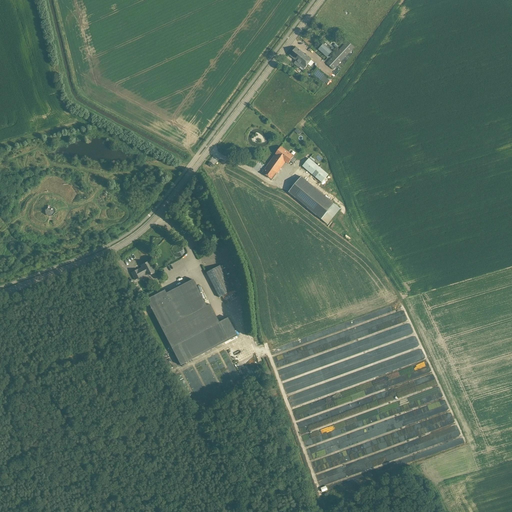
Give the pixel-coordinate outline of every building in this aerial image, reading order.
[(327,64),(334,70),(355,48),(348,41),(327,64)] [(323,44),(319,50),(327,57),(332,52),(323,44)] [(294,63),(298,66),(300,63),(298,62),(305,54),(296,47),(290,55),(296,60),(294,63)] [(300,63),(298,66),(303,71),(312,60),(305,54),(298,62),(300,63)] [(314,74),(328,85),(333,80),(319,68),(314,74)] [(296,159),(293,157),(294,156),(281,147),(275,154),(262,173),(271,179),(276,172),(277,173),(285,162),(288,164),(290,161),(293,163),(296,159)] [(309,158),(303,166),(304,167),(322,182),(329,175),(309,158)] [(302,177),(289,192),(297,198),(309,183),(302,177)] [(48,207),(45,210),(45,214),(48,216),(50,216),(52,216),(55,213),(54,209),(52,206),(48,207)] [(132,273),(135,280),(141,276),(145,274),(146,274),(148,273),(150,275),(155,273),(149,261),(141,266),(142,268),(138,270),(132,273)] [(206,272),(219,297),(233,290),(220,265),(206,272)] [(164,290),(147,300),(149,304),(171,347),(181,365),(237,336),(228,318),(219,323),(210,304),(207,306),(195,284),(193,279),(166,293),(164,290)] [(235,347),(229,349),(232,357),(238,355),(235,347)]
